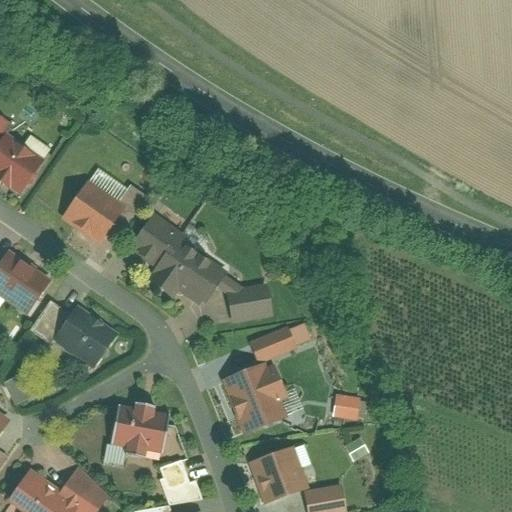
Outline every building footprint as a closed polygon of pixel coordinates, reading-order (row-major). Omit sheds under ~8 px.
[(0,149),(9,135),(18,123),(0,111),(0,149)] [(0,179),(25,195),(48,160),(9,135),(0,149),(0,179)] [(68,222),(105,246),(123,220),(131,207),(93,183),(68,222)] [(131,207),(123,220),(134,227),(155,196),(143,188),(131,207)] [(134,250),(162,268),(181,240),(187,230),(159,212),(134,250)] [(157,276),(208,308),(231,272),(181,240),(162,268),(157,276)] [(13,249),(0,269),(0,293),(34,315),(58,278),(13,249)] [(230,291),(236,324),(278,317),(272,284),(230,291)] [(37,330),(59,344),(77,316),(56,302),(37,330)] [(59,344),(100,371),(125,332),(84,305),(77,316),(59,344)] [(255,343),(265,369),(272,366),(303,355),(293,329),(255,343)] [(227,383),(247,436),(291,420),(272,366),(265,369),(227,383)] [(2,384),(14,408),(34,398),(22,374),(2,384)] [(338,417),(361,420),(363,399),(340,396),(338,417)] [(117,447),(168,457),(176,414),(124,405),(117,447)] [(0,436),(12,418),(0,409),(0,436)] [(349,451),(360,466),(374,455),(363,441),(349,451)] [(267,507),(315,490),(300,447),(252,464),(267,507)] [(0,483),(15,461),(0,451),(0,483)] [(160,469),(174,511),(209,511),(211,511),(193,457),(160,469)] [(10,511),(79,511),(85,504),(67,492),(36,471),(10,511)] [(79,473),(67,492),(85,504),(97,511),(100,511),(112,495),(79,473)] [(311,495),(312,511),(351,511),(349,490),(311,495)]
